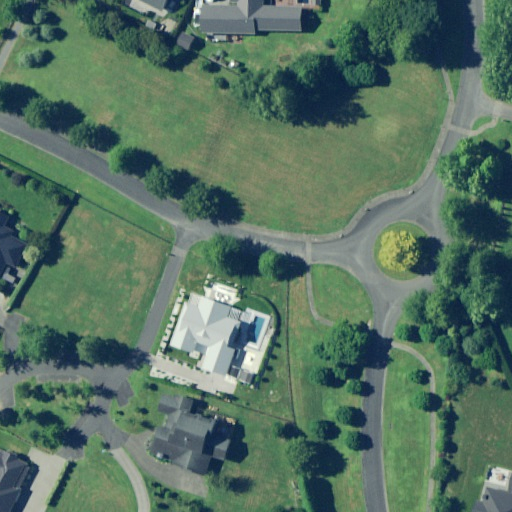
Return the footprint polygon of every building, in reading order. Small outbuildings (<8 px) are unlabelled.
[(139,0),(166,13),(172,0),(139,0)] [(233,0),(233,5),(193,5),(193,10),(195,10),(194,33),(258,35),(258,31),(306,32),(306,8),(266,7),(265,0),(233,0)] [(0,283),(9,264),(18,268),(33,236),(8,225),(13,215),(0,208),(0,283)] [(44,248),(33,242),(28,254),(38,259),(44,248)] [(198,307),(185,303),(170,346),(194,354),(198,342),(210,346),(202,368),(227,376),(236,350),(227,347),(237,320),(226,317),(230,306),(201,297),(198,307)] [(178,397),(166,393),(160,413),(171,416),(168,428),(162,426),(153,454),(175,461),(174,464),(211,476),(217,457),(229,461),(235,442),(221,438),(225,424),(196,415),(201,400),(179,393),(178,397)] [(0,448),(0,511),(11,511),(23,488),(19,487),(30,463),(0,448)] [(511,511),(511,486),(511,493),(490,488),(487,504),(478,502),(476,511),(511,511)]
